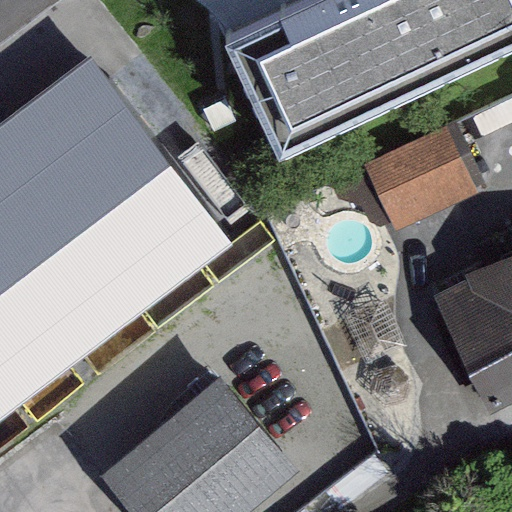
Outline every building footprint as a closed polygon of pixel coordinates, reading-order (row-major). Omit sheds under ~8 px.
[(511,0),(290,0),(238,24),(294,143),(511,40),(511,0)] [(103,46),(0,123),(0,420),(246,235),(103,46)] [(362,172),(387,224),(481,180),(456,127),(362,172)] [(511,396),(511,255),(446,287),(502,401),(511,396)] [(231,368),(119,462),(161,511),(247,511),(309,460),(231,368)] [(511,511),(511,471),(445,509),(447,511),(511,511)]
